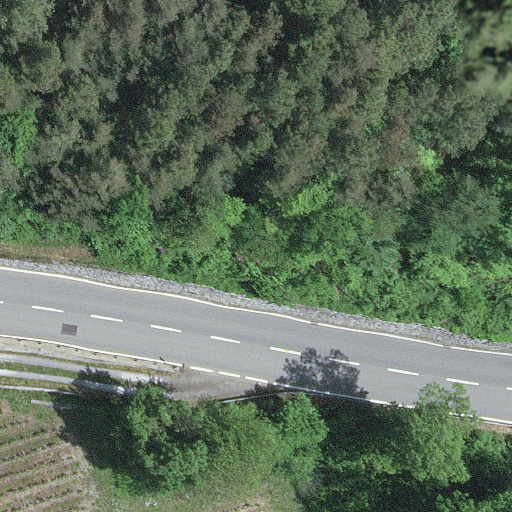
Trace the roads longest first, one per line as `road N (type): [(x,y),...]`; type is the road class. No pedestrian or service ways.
road 1 (primary): [(0,302),(511,388)]
road 2 (track): [(0,373),(184,387),(216,383),(253,347)]
